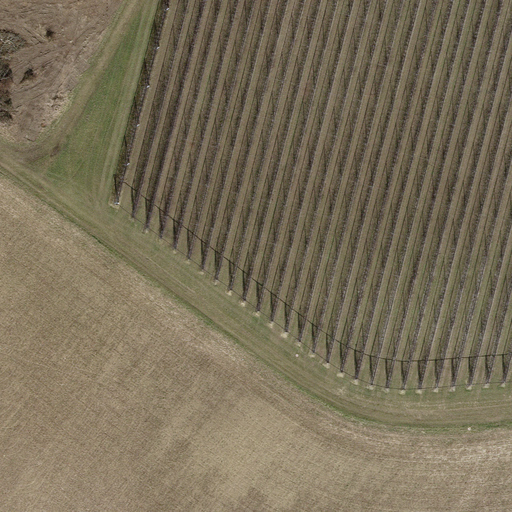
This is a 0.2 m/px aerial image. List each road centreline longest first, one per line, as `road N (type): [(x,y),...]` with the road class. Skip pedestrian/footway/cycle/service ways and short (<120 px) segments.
road 1 (track): [(47,155),(385,412),(511,405)]
road 2 (track): [(0,122),(47,155),(143,0)]
